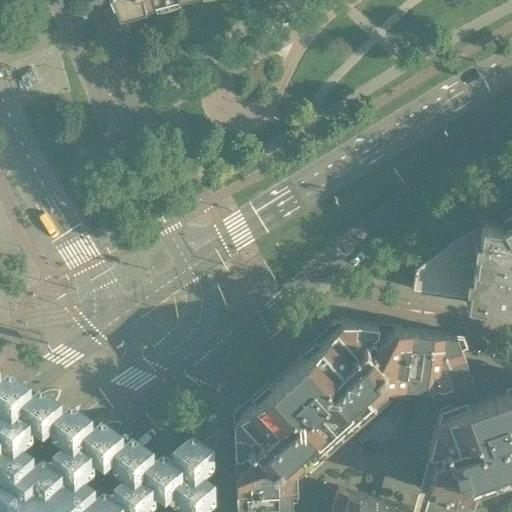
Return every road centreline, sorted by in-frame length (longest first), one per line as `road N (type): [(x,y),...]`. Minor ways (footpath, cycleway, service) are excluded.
road 1 (secondary): [(511,62),(188,269)]
road 2 (secondary): [(230,353),(393,210),(511,132)]
road 3 (secondary): [(188,269),(108,118),(61,0)]
road 4 (residential): [(322,15),(213,78),(222,106),(251,107),(271,92),(303,41)]
road 5 (secondary): [(20,511),(141,433),(230,353)]
road 6 (secondary): [(0,106),(84,265),(126,312)]
road 7 (secondary): [(0,466),(178,348)]
road 8 (secondary): [(126,312),(0,399)]
